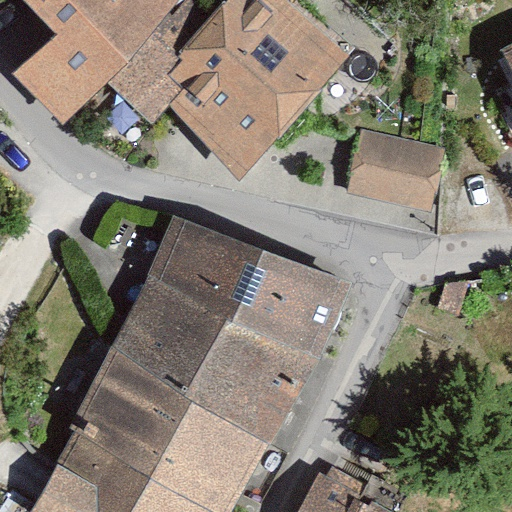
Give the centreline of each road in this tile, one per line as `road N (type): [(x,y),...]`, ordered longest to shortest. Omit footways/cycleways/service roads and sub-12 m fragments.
road 1 (residential): [(0,79),(78,166),(415,229)]
road 2 (residential): [(415,229),(282,511)]
road 3 (track): [(78,166),(0,343)]
